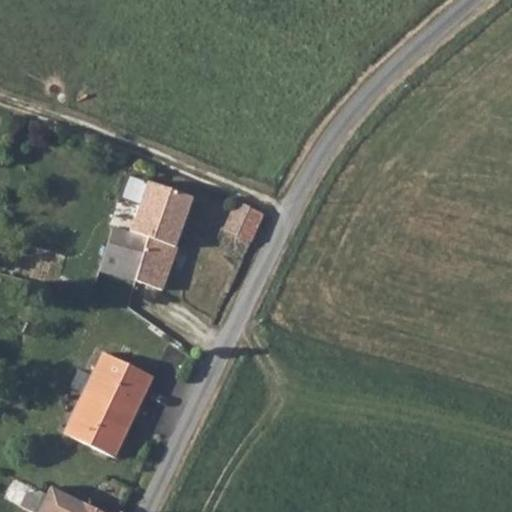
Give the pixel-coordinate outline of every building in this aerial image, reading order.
[(137,180),(123,228),(142,235),(132,280),(159,287),(172,243),(169,243),(182,193),(137,180)] [(264,214),(235,202),(222,228),(250,242),(264,214)] [(123,228),(112,224),(99,269),(132,280),(142,235),(123,228)] [(69,436),(112,457),(152,378),(102,354),(92,375),(97,378),(69,436)] [(72,497),(67,495),(48,486),(46,489),(55,493),(69,501),(72,497)] [(37,510),(41,511),(45,511),(55,493),(46,489),(37,510)] [(101,511),(72,497),(69,501),(55,493),(45,511),(101,511)]
